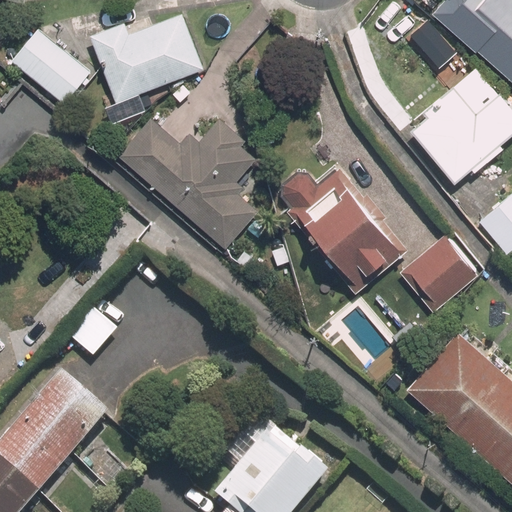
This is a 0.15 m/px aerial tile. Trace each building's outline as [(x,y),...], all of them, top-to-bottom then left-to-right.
[(511,0),(444,0),(432,14),(511,86),(511,0)] [(137,17),(89,34),(114,104),(103,108),(109,125),(145,113),(139,94),(201,72),(181,15),(141,29),(137,17)] [(36,27),(9,62),(64,105),(91,71),(36,27)] [(454,94),(408,133),(454,186),(466,176),(470,180),(486,166),(483,163),(511,138),(511,112),(498,96),(474,118),(454,94)] [(151,118),(117,157),(226,252),(258,215),(237,196),(243,190),(237,184),(257,161),(241,146),(244,142),(218,119),(197,143),(188,136),(181,144),(151,118)] [(289,210),(285,213),(353,294),(406,249),(338,168),(317,186),(307,175),(292,172),(280,182),(279,197),(289,210)] [(511,191),(476,220),(504,254),(511,247),(511,191)] [(445,232),(397,272),(433,314),(480,273),(445,232)] [(91,310),(68,337),(93,358),(116,331),(91,310)] [(511,380),(457,330),(403,389),(511,487),(511,380)] [(58,375),(0,441),(0,511),(22,511),(106,416),(58,375)] [(293,511),(326,472),(269,425),(210,496),(225,509),(222,511),(293,511)]
